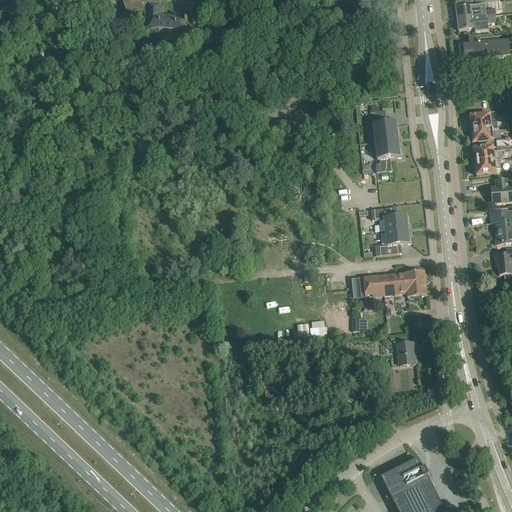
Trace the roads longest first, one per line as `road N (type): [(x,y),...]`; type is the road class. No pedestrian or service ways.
road 1 (tertiary): [(476,409),(438,157)]
road 2 (primary): [(170,511),(0,352)]
road 3 (unclassified): [(308,511),(388,445),(476,409)]
road 4 (residential): [(207,0),(204,42),(232,79),(332,46)]
road 5 (primary): [(0,391),(127,511)]
road 6 (tertiary): [(438,157),(443,99),(424,14)]
road 7 (tertiary): [(424,14),(422,100),(438,157)]
